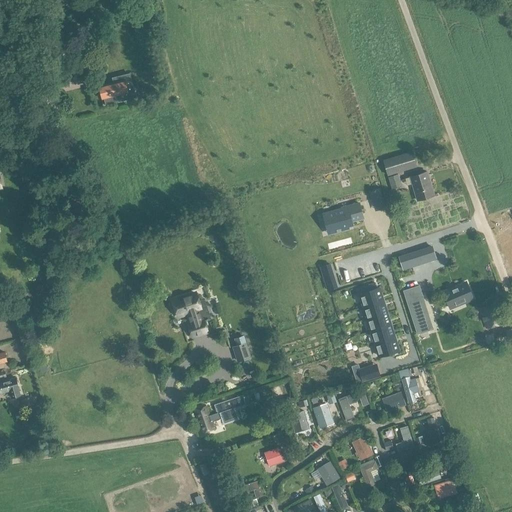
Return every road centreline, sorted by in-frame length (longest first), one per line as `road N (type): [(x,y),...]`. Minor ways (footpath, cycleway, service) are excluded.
road 1 (unclassified): [(511,300),(401,0)]
road 2 (unclassified): [(210,511),(182,448),(170,439),(0,464)]
